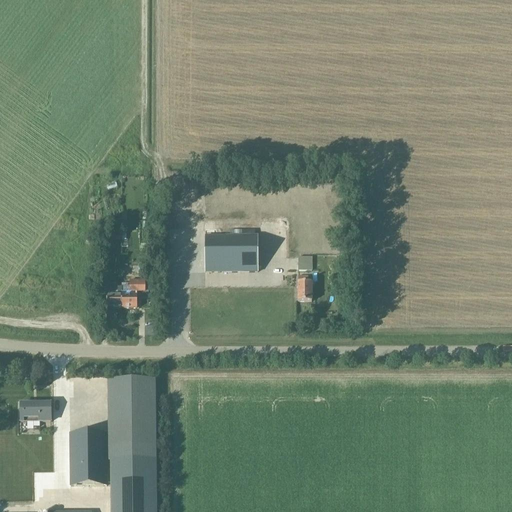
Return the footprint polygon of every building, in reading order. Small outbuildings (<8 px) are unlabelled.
[(205,274),(258,274),(257,237),(205,238),(205,274)] [(298,272),(312,272),(311,259),(297,259),(298,272)] [(311,303),(311,284),(307,284),(307,278),(298,278),(298,284),(297,284),(297,303),(311,303)] [(122,297),(121,310),(137,310),(137,297),(137,293),(145,293),(145,282),(129,282),(129,293),(127,293),(127,297),(122,297)] [(122,297),(122,289),(106,289),(106,297),(106,310),(121,310),(122,297)] [(110,382),(110,462),(110,511),(156,511),(156,462),(154,462),(154,381),(110,382)] [(50,423),(50,405),(21,405),(21,423),(50,423)] [(70,487),(106,487),(106,434),(70,435),(70,487)]
